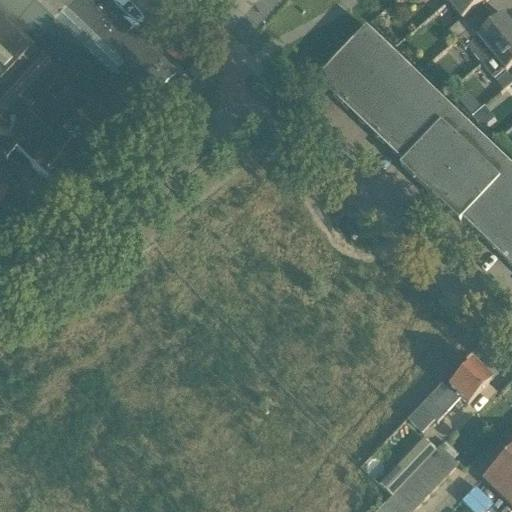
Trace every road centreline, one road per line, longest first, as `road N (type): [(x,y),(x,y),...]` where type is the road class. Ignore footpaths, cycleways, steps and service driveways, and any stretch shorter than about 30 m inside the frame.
road 1 (unclassified): [(511,325),(318,124),(281,109),(238,110)]
road 2 (unclassified): [(0,288),(62,253),(238,110)]
road 3 (unclassified): [(238,110),(224,70),(151,0)]
